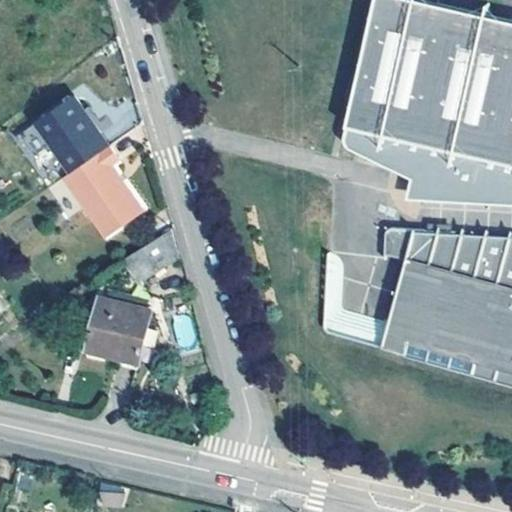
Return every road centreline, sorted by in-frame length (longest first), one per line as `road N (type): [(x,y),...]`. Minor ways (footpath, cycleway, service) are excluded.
road 1 (residential): [(234,477),(243,417),(126,0)]
road 2 (tertiary): [(234,477),(0,424)]
road 3 (tertiary): [(391,511),(234,477)]
